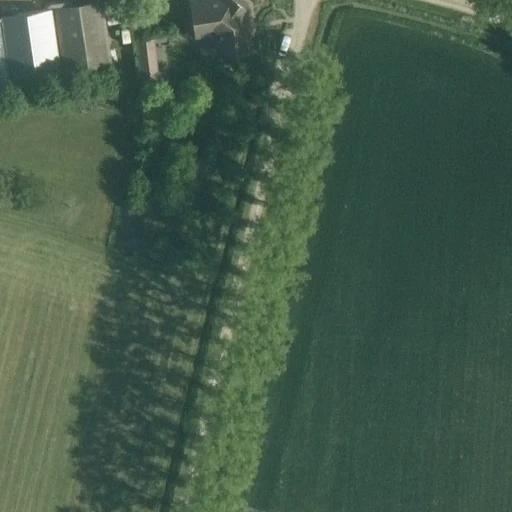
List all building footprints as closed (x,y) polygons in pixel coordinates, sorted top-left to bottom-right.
[(252,35),(250,22),(247,3),(243,0),(191,0),(190,0),(196,37),(206,35),(214,42),(216,55),(230,53),(232,55),(240,54),(242,51),(250,50),(248,35),(252,35)] [(54,8),(64,72),(111,64),(102,1),(54,8)] [(2,16),(11,79),(59,72),(49,9),(2,16)] [(153,38),(136,40),(141,79),(159,92),(169,77),(158,69),(153,38)] [(10,78),(0,79),(0,88),(11,87),(10,78)]
